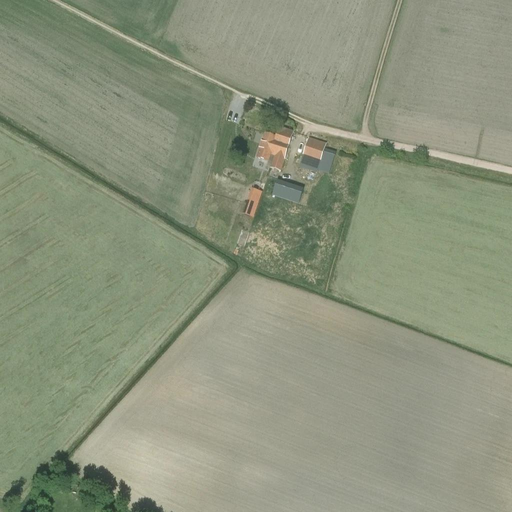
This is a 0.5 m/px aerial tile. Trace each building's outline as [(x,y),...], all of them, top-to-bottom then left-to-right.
[(272,163),(270,169),(281,172),(293,132),(279,128),(276,137),(274,141),(278,143),(276,148),(275,151),(276,151),(272,163)] [(274,157),(272,163),(276,151),(275,151),(276,148),(278,143),(274,141),(276,137),(264,133),(256,158),(268,162),(270,156),(274,157)] [(308,138),(299,168),(316,174),(317,171),(329,174),(336,153),(324,150),(326,144),(308,138)] [(277,181),(272,196),(298,205),(303,190),(277,181)] [(261,193),(252,190),(244,215),(253,219),(261,193)]
